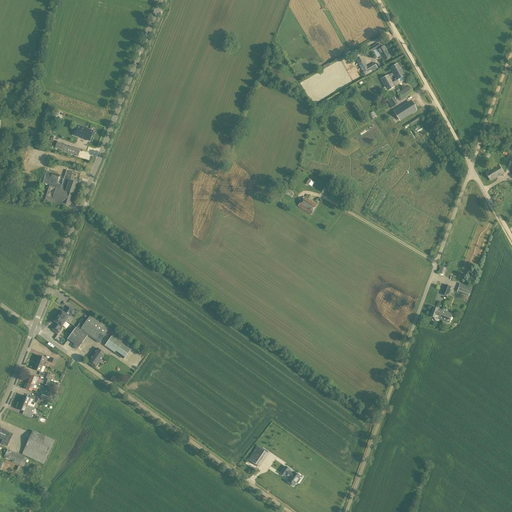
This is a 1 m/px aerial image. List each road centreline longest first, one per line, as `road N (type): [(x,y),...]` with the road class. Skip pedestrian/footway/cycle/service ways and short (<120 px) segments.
road 1 (unclassified): [(346,511),(470,165)]
road 2 (tertiary): [(33,327),(159,0)]
road 3 (unclassified): [(286,511),(33,327)]
road 4 (track): [(378,0),(470,165)]
